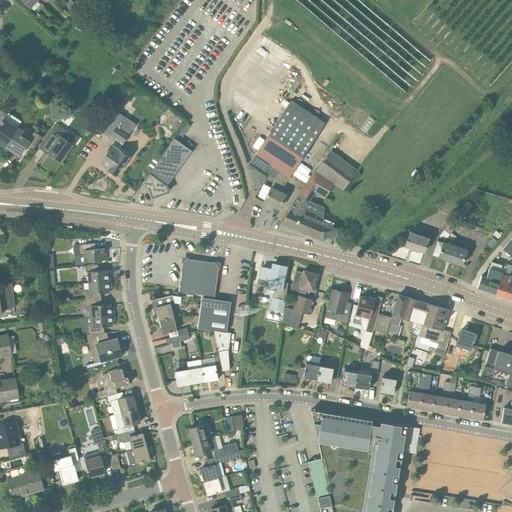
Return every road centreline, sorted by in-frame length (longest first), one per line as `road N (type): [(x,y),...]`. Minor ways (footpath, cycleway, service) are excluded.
road 1 (secondary): [(511,315),(364,265),(133,219)]
road 2 (residential): [(511,437),(276,397),(162,410)]
road 3 (residential): [(162,410),(130,288),(133,219)]
road 4 (secondary): [(133,219),(0,204)]
